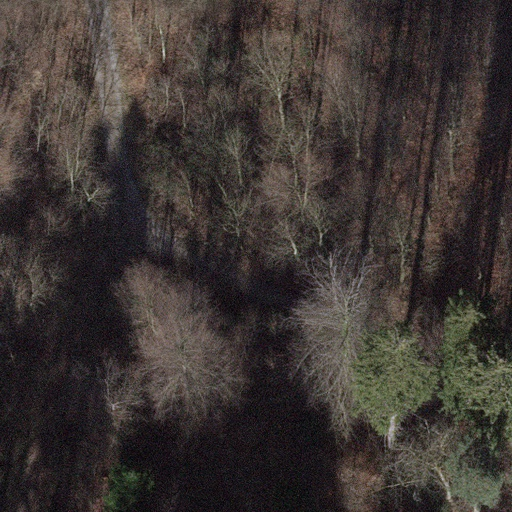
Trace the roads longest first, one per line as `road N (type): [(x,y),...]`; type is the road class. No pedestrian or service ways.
road 1 (track): [(126,225),(296,313),(511,388)]
road 2 (track): [(126,225),(64,425),(25,511)]
road 3 (track): [(96,0),(124,163),(126,225)]
